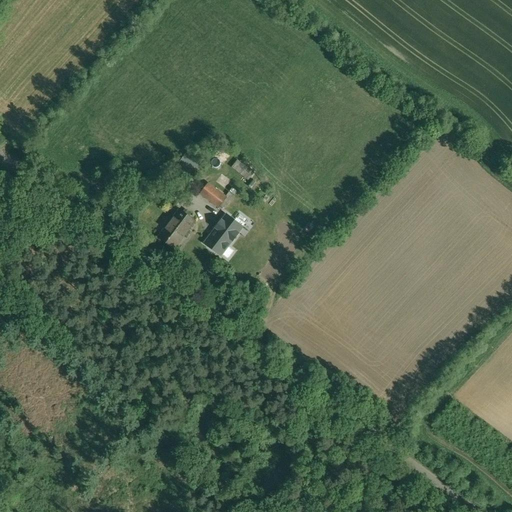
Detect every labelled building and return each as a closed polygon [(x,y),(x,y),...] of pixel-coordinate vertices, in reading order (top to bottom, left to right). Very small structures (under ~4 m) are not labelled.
[(252,180),(258,171),(240,159),(234,167),(252,180)] [(195,173),(180,162),(172,172),(187,183),(195,173)] [(229,192),(212,179),(201,193),(219,207),(220,205),(229,192)] [(180,209),(159,237),(173,248),(195,220),(180,209)] [(221,255),(243,227),(227,215),(205,243),(221,255)]
